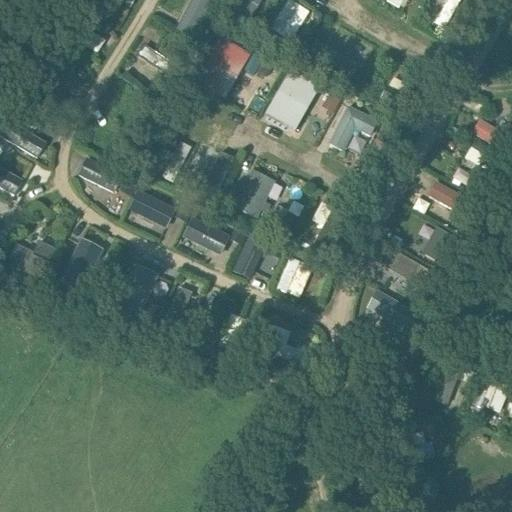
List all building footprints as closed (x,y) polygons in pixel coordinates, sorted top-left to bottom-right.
[(107,0),(128,12),(135,0),(107,0)] [(193,0),(176,32),(192,41),(213,0),(193,0)] [(231,0),(221,17),(241,30),(259,0),(231,0)] [(385,0),(385,2),(398,9),(402,0),(385,0)] [(456,0),(433,0),(421,20),(440,31),(459,1),(456,0)] [(287,2),(269,31),(289,44),(307,15),(287,2)] [(64,16),(56,29),(95,55),(103,42),(64,16)] [(225,100),(251,54),(219,36),(193,82),(225,100)] [(358,67),(315,44),(309,56),(351,80),(358,67)] [(144,48),(138,58),(171,80),(178,70),(144,48)] [(266,114),(296,132),(322,87),(292,69),(266,114)] [(153,85),(148,93),(157,99),(162,90),(153,85)] [(387,89),(381,101),(407,115),(413,103),(387,89)] [(67,103),(49,90),(43,98),(62,111),(67,103)] [(118,90),(100,117),(124,134),(118,142),(125,147),(149,111),(118,90)] [(370,138),(378,123),(347,107),(326,146),(340,153),(352,129),(354,130),(370,138)] [(480,141),(510,157),(511,153),(511,129),(492,120),(480,141)] [(0,134),(0,136),(38,158),(46,144),(8,122),(0,134)] [(178,146),(160,180),(171,185),(189,151),(178,146)] [(471,151),(465,162),(499,183),(506,172),(471,151)] [(87,157),(78,175),(115,193),(123,176),(87,157)] [(199,203),(213,209),(233,163),(219,157),(199,203)] [(23,183),(0,170),(0,190),(14,198),(23,183)] [(275,184),(250,171),(232,209),(256,221),(262,210),(266,212),(270,205),(266,202),(275,184)] [(181,178),(174,194),(183,198),(190,182),(181,178)] [(125,179),(119,192),(130,197),(136,184),(125,179)] [(436,185),(429,198),(467,219),(474,206),(436,185)] [(134,201),(124,222),(161,240),(171,217),(134,201)] [(180,207),(174,218),(185,224),(191,213),(180,207)] [(324,207),(313,226),(323,231),(314,247),(329,256),(348,221),(324,207)] [(231,236),(209,226),(200,246),(222,257),(231,236)] [(437,233),(424,255),(451,271),(458,259),(465,263),(471,252),(437,233)] [(46,243),(35,238),(25,260),(34,264),(31,269),(42,274),(57,240),(49,236),(46,243)] [(102,252),(80,242),(60,284),(81,294),(102,252)] [(232,273),(250,281),(264,252),(245,244),(232,273)] [(288,260),(275,291),(298,301),(311,269),(288,260)] [(407,260),(399,272),(431,291),(438,280),(407,260)] [(135,269),(113,315),(135,326),(157,279),(135,269)] [(176,290),(160,327),(174,333),(189,295),(176,290)] [(397,329),(390,340),(397,344),(393,351),(402,356),(422,320),(377,295),(368,313),(397,329)] [(231,317),(218,350),(240,358),(253,326),(231,317)] [(266,341),(262,353),(297,365),(302,353),(266,341)] [(454,363),(445,388),(456,392),(464,367),(454,363)] [(503,379),(511,382),(511,370),(507,368),(503,379)] [(485,412),(499,418),(509,393),(495,388),(498,381),(487,376),(472,413),(483,417),(485,412)] [(398,468),(434,462),(432,448),(421,450),(418,437),(396,441),(399,454),(396,455),(398,468)] [(414,483),(411,497),(421,507),(434,503),(438,490),(428,480),(414,483)]
